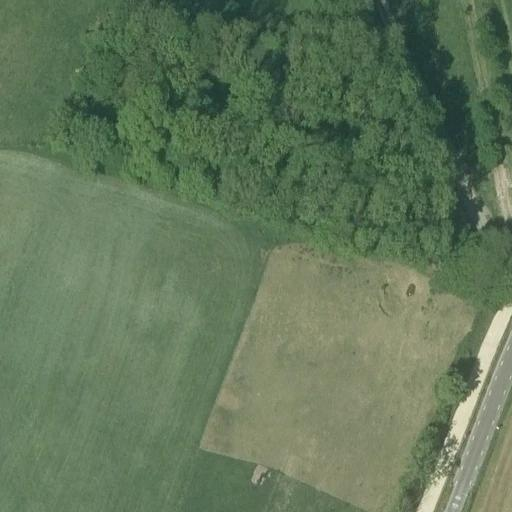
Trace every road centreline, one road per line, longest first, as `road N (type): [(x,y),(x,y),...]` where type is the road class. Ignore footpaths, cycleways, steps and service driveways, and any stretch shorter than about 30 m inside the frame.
road 1 (track): [(507,270),(377,0)]
road 2 (track): [(507,270),(510,236),(467,0)]
road 3 (tertiary): [(453,511),(511,354)]
